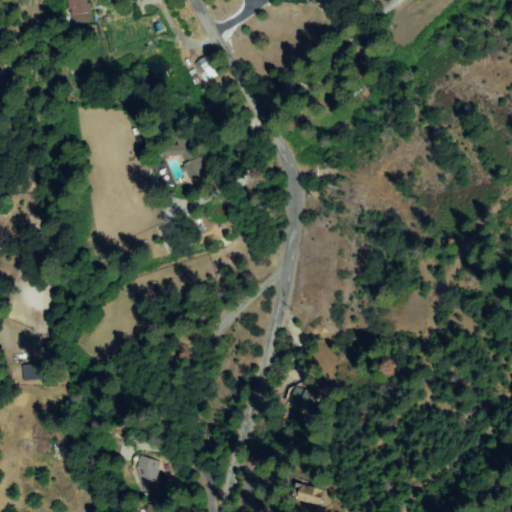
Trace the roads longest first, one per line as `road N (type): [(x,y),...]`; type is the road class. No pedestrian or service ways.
road 1 (residential): [(234,511),(284,310),(299,181),(284,137),(191,0)]
road 2 (residential): [(245,82),(278,67),(333,64),(400,0)]
